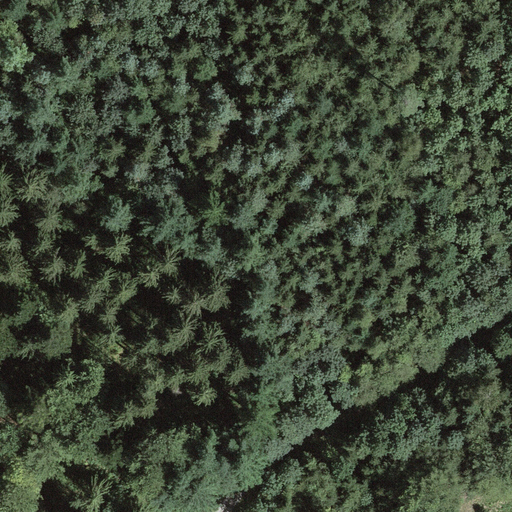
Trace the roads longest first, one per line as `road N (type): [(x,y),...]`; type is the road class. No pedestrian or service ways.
road 1 (track): [(220,511),(278,450),(511,320)]
road 2 (track): [(198,511),(0,438)]
